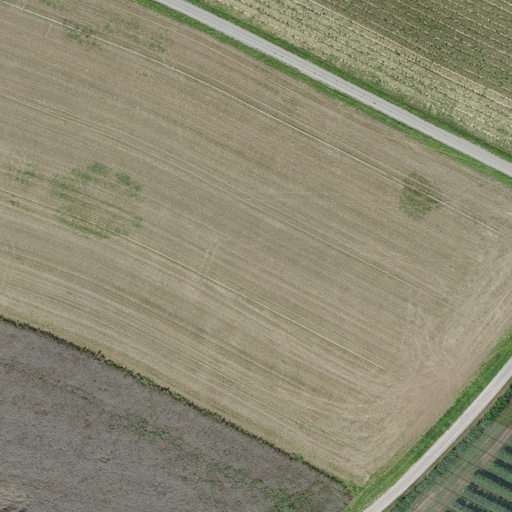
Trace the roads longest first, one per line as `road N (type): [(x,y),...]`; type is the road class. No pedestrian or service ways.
road 1 (track): [(511,172),(162,0)]
road 2 (track): [(511,366),(444,447),(373,511)]
